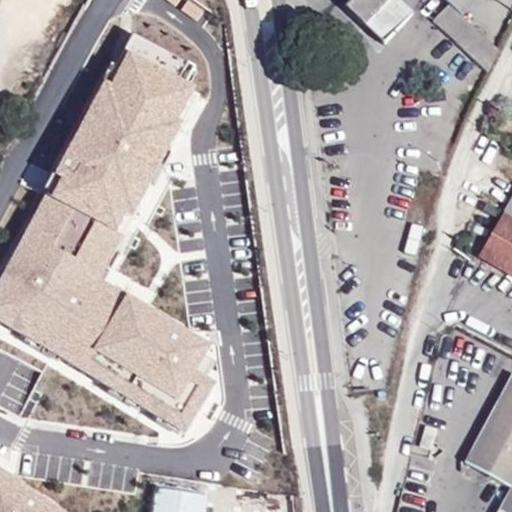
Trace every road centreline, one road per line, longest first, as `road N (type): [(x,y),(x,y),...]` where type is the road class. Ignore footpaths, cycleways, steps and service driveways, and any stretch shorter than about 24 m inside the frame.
road 1 (primary): [(250,0),(330,502)]
road 2 (primary): [(330,502),(281,0)]
road 3 (residential): [(383,511),(465,140),(511,47)]
road 4 (unclassified): [(0,195),(107,0)]
